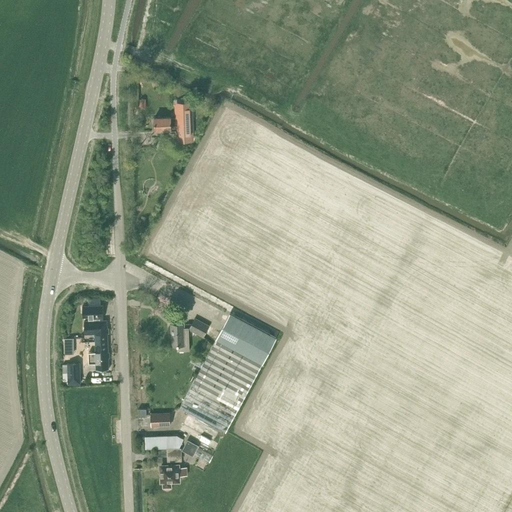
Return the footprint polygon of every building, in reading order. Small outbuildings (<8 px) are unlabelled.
[(176,117),(171,117),(154,117),(155,130),(171,130),(171,125),(182,125),(183,140),(193,139),(192,125),(194,125),(194,105),(176,106),(176,117)] [(109,369),(108,369),(107,320),(100,321),(100,319),(103,318),(103,305),(88,305),(89,321),(84,321),(84,334),(95,334),(96,352),(88,352),(89,363),(96,363),(96,369),(96,370),(109,369)] [(276,337),(230,313),(224,323),(180,407),(226,431),(276,337)] [(194,319),(189,329),(204,337),(209,326),(194,319)] [(184,323),(170,324),(171,334),(172,345),(177,345),(177,351),(189,350),(188,327),(184,327),(184,323)] [(74,338),(64,338),(65,354),(74,354),(74,338)] [(67,364),(62,364),(63,381),(68,381),(68,384),(80,384),(79,363),(67,363),(67,364)] [(151,413),(152,426),(170,425),(169,413),(151,413)] [(184,438),(177,435),(170,435),(145,436),(145,449),(167,448),(167,460),(181,460),(180,447),(179,447),(184,438)] [(193,455),(194,451),(197,446),(188,441),(183,450),(193,455)] [(210,457),(212,451),(200,446),(198,452),(210,457)] [(179,480),(178,475),(182,475),(187,475),(187,467),(182,468),(182,467),(178,468),(178,465),(161,466),(161,481),(163,481),(163,487),(171,487),(171,481),(179,480)] [(421,511),(424,508),(424,502),(419,502),(424,495),(424,489),(420,495),(417,495),(412,501),(413,494),(416,494),(416,489),(410,488),(411,482),(407,481),(407,491),(412,491),(409,496),(400,495),(408,501),(402,509),(408,510),(406,511),(421,511)] [(492,511),(501,494),(497,491),(504,490),(495,486),(495,484),(490,495),(492,496),(494,503),(477,506),(482,508),(480,511),(492,511)] [(352,511),(358,500),(353,498),(350,498),(350,489),(347,493),(344,494),(341,492),(340,492),(332,488),(331,491),(335,490),(336,494),(328,494),(323,492),(320,492),(324,494),(324,497),(327,497),(327,500),(333,500),(332,502),(332,511),(335,505),(337,506),(346,506),(346,501),(345,501),(352,501),(351,502),(352,511)]
